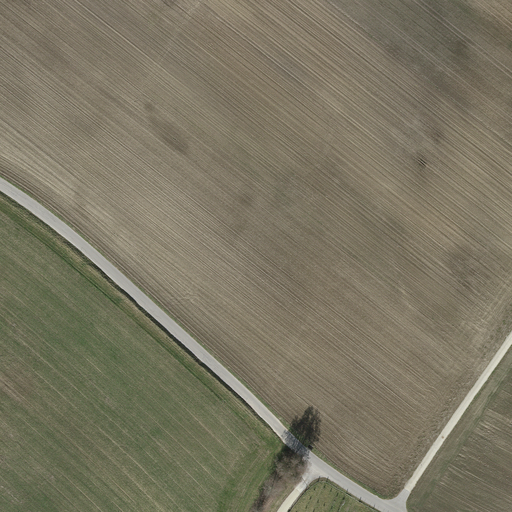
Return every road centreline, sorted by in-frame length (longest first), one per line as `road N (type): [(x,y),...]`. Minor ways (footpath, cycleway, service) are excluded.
road 1 (unclassified): [(397,511),(318,464),(163,316),(0,185)]
road 2 (track): [(511,336),(392,509)]
